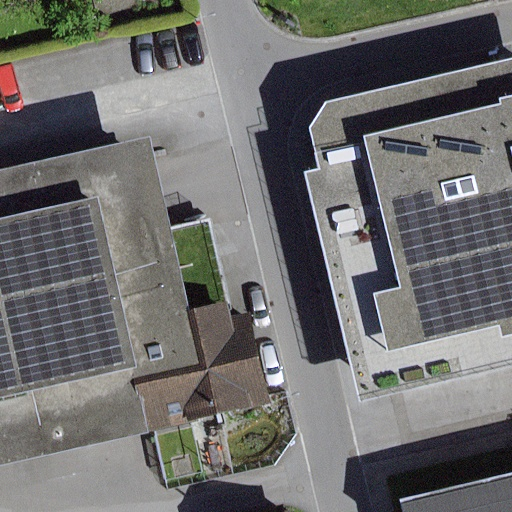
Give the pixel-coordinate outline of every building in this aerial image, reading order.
[(511,61),(337,103),(319,130),(329,171),(316,174),(371,402),(511,368),(511,61)] [(162,138),(0,175),(0,470),(165,431),(141,331),(204,316),(183,226),(162,138)] [(215,219),(183,226),(204,316),(236,308),(215,219)] [(241,330),(236,308),(204,316),(141,331),(165,431),(278,403),(259,325),(241,330)] [(511,511),(511,476),(410,499),(412,511),(511,511)]
